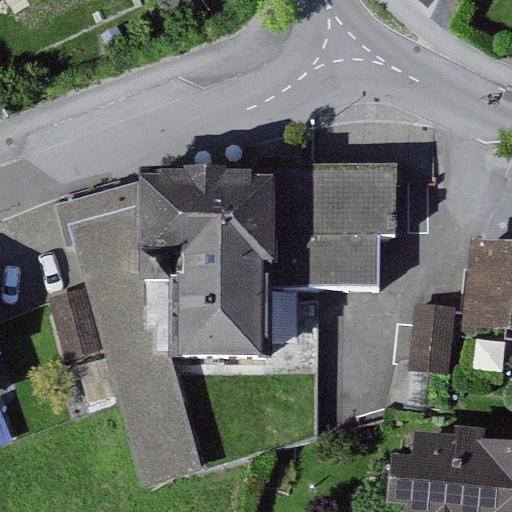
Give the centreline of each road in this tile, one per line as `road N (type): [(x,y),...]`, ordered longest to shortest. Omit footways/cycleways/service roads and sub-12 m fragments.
road 1 (residential): [(0,191),(273,100),(347,47)]
road 2 (residential): [(347,47),(511,114)]
